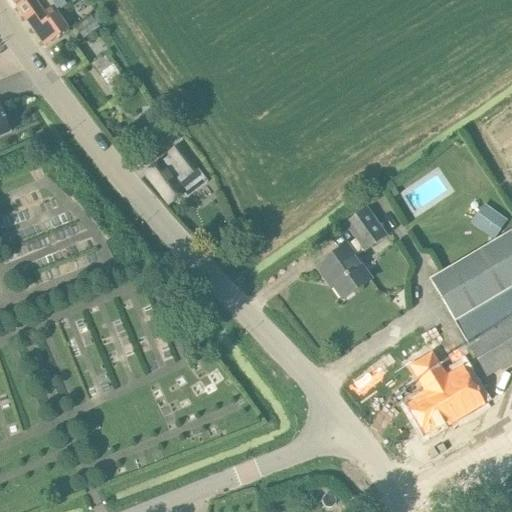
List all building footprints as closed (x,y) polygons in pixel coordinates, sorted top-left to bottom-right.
[(25,0),(16,6),(45,47),(68,30),(56,13),(48,19),(34,0),(51,0),(59,11),(74,0),(73,0),(25,0)] [(82,40),(100,28),(92,16),(74,28),(82,40)] [(107,53),(93,61),(104,82),(119,74),(107,53)] [(0,136),(12,131),(0,103),(0,136)] [(152,151),(175,134),(167,124),(144,141),(152,151)] [(144,172),(169,205),(183,194),(187,199),(208,182),(198,169),(200,168),(180,142),(167,153),(169,155),(161,161),(160,160),(144,172)] [(508,220),(484,204),(471,224),(494,240),(508,220)] [(328,280),(342,300),(371,279),(355,256),(363,251),(364,252),(387,236),(367,207),(343,224),(355,240),(347,245),(315,267),(326,282),(328,280)] [(511,229),(428,280),(454,323),(511,288),(511,229)] [(408,407),(425,434),(483,400),(464,367),(426,390),(429,394),(408,407)]
